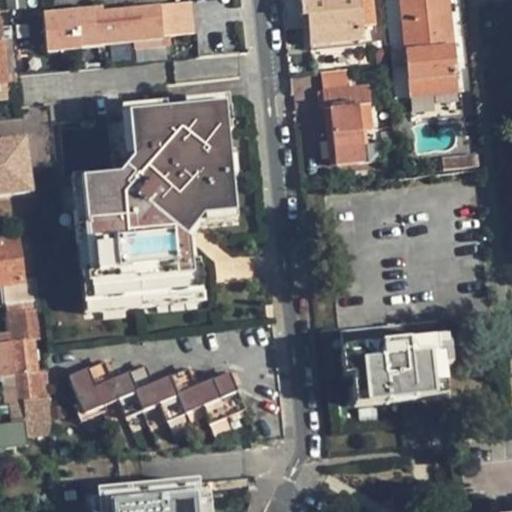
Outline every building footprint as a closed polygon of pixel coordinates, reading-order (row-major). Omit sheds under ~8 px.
[(359,0),(300,0),(303,21),(308,21),(310,48),(363,43),(359,0)] [(401,0),(404,25),(414,24),(417,61),(407,62),(411,100),(459,96),(449,0),(401,0)] [(81,52),(82,50),(103,47),(163,42),(163,38),(193,35),(190,5),(102,14),(101,10),(44,16),(48,55),(81,52)] [(404,25),(407,62),(417,61),(414,24),(404,25)] [(0,102),(9,101),(1,41),(0,33),(0,102)] [(9,101),(17,100),(15,76),(10,40),(1,41),(9,101)] [(323,74),(324,90),(343,88),(341,72),(323,74)] [(368,86),(343,88),(324,90),(326,111),(330,110),(336,167),(364,164),(361,134),(373,133),(368,86)] [(236,215),(224,100),(181,104),(183,111),(212,109),(215,133),(222,133),(225,160),(218,161),(222,211),(196,214),(170,244),(175,248),(176,261),(183,261),(186,292),(166,294),(166,297),(123,302),(122,298),(95,301),(92,279),(89,280),(87,247),(89,247),(88,230),(84,231),(81,200),(85,199),(82,180),(80,180),(69,182),(82,314),(199,303),(196,265),(189,264),(188,247),(183,243),(197,226),(236,221),(236,215)] [(129,159),(131,162),(139,152),(136,148),(133,117),(162,114),(162,106),(120,110),(122,141),(127,141),(129,159)] [(183,111),(162,114),(133,117),(136,148),(139,152),(131,162),(125,171),(135,178),(130,185),(125,181),(115,183),(115,177),(84,180),(82,180),(85,199),(81,200),(84,231),(88,230),(89,247),(87,247),(89,280),(92,279),(95,301),(122,298),(123,302),(166,297),(166,294),(186,292),(183,261),(176,261),(175,248),(170,244),(196,214),(222,211),(218,161),(225,160),(222,133),(215,133),(212,109),(183,111)] [(7,193),(27,190),(22,140),(1,142),(2,151),(0,150),(0,190),(6,190),(7,193)] [(120,176),(115,177),(115,183),(125,181),(130,185),(135,178),(125,171),(120,176)] [(0,198),(28,196),(27,190),(7,193),(6,190),(0,190),(0,198)] [(0,291),(1,306),(35,301),(33,278),(19,280),(15,239),(0,240),(0,291)] [(38,342),(43,341),(40,312),(7,316),(9,335),(10,344),(0,345),(0,379),(16,378),(19,405),(23,404),(48,401),(46,373),(41,373),(38,342)] [(356,403),(365,402),(372,402),(442,395),(440,370),(448,369),(444,324),(341,334),(345,379),(354,379),(356,403)] [(0,336),(0,345),(10,344),(9,335),(0,336)] [(105,409),(119,403),(110,382),(102,365),(68,379),(80,407),(74,409),(81,425),(107,414),(105,409)] [(159,406),(150,386),(143,368),(110,382),(119,403),(126,420),(159,406)] [(204,410),(196,389),(188,370),(150,386),(159,406),(168,426),(204,410)] [(230,375),(196,389),(204,410),(210,426),(245,411),(230,375)] [(0,379),(0,383),(3,406),(8,406),(19,405),(16,378),(0,379)] [(52,437),(48,401),(23,404),(24,424),(26,440),(52,437)] [(11,425),(24,424),(23,404),(19,405),(8,406),(11,425)] [(276,443),(263,444),(264,455),(277,453),(276,443)] [(17,462),(21,510),(59,506),(54,459),(17,462)] [(130,460),(119,461),(120,475),(132,473),(130,460)] [(104,480),(107,511),(183,511),(179,473),(104,480)]
